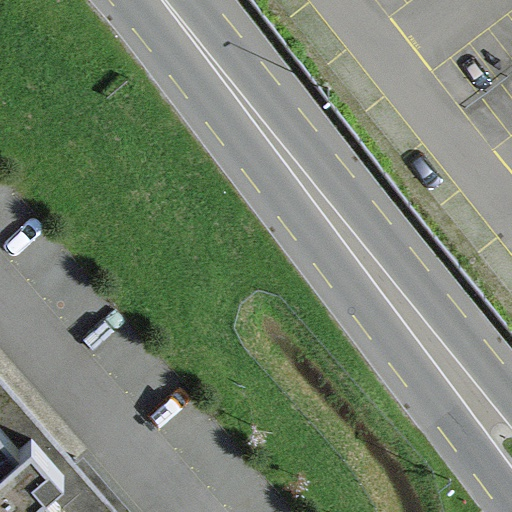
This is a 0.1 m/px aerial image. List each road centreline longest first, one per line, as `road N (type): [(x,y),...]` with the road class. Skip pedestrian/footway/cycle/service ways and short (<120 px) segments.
road 1 (primary): [(511,442),(160,0)]
road 2 (residential): [(511,204),(350,0)]
